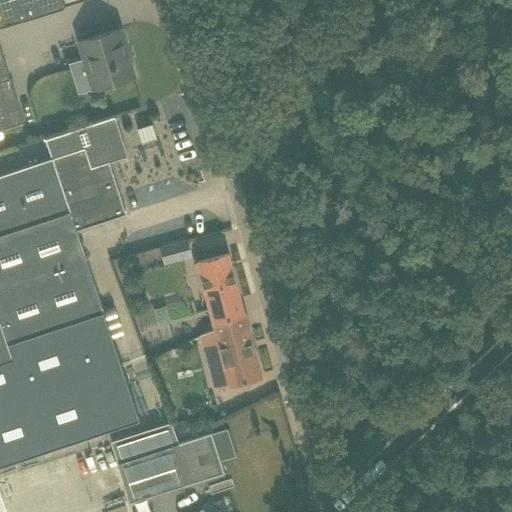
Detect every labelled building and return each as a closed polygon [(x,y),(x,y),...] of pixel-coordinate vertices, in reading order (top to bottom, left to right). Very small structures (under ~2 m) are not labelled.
[(0,0),(0,25),(64,5),(62,0),(0,0)] [(116,29),(79,40),(85,60),(92,58),(100,86),(134,76),(129,59),(125,60),(116,29)] [(0,128),(23,121),(9,78),(10,78),(0,47),(0,128)] [(115,115),(45,138),(51,158),(0,174),(0,464),(8,462),(139,419),(76,230),(126,213),(109,161),(128,155),(120,132),(115,115)] [(160,245),(164,258),(183,254),(179,241),(160,245)] [(212,320),(244,312),(228,253),(197,261),(212,320)] [(212,320),(215,329),(198,336),(202,352),(214,349),(224,386),(261,376),(244,312),(212,320)] [(111,441),(130,501),(223,471),(210,432),(177,443),(170,421),(111,441)]
